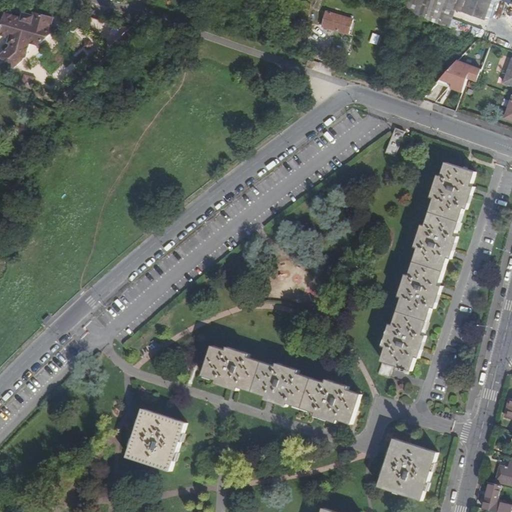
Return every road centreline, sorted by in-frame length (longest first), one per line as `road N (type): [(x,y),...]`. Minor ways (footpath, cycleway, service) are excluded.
road 1 (residential): [(506,146),(358,94),(340,98),(73,316)]
road 2 (residential): [(480,435),(419,415),(506,146)]
